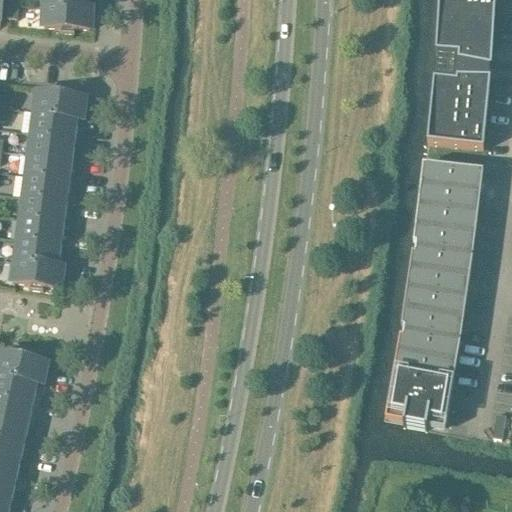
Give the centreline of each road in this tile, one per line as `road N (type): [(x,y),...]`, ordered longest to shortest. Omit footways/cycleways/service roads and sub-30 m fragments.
road 1 (secondary): [(287,0),(262,244),(213,511)]
road 2 (secondary): [(251,511),(299,247),(324,0)]
road 3 (residential): [(124,63),(98,328),(59,511)]
road 4 (residential): [(124,63),(0,49)]
